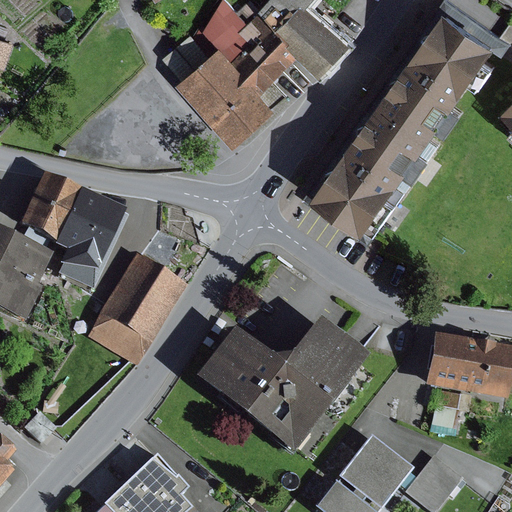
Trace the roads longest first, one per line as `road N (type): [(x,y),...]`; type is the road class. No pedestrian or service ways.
road 1 (tertiary): [(249,211),(155,370),(27,511)]
road 2 (residential): [(511,324),(381,300),(249,211)]
road 3 (tertiary): [(400,0),(249,211)]
road 4 (residential): [(249,211),(0,158)]
